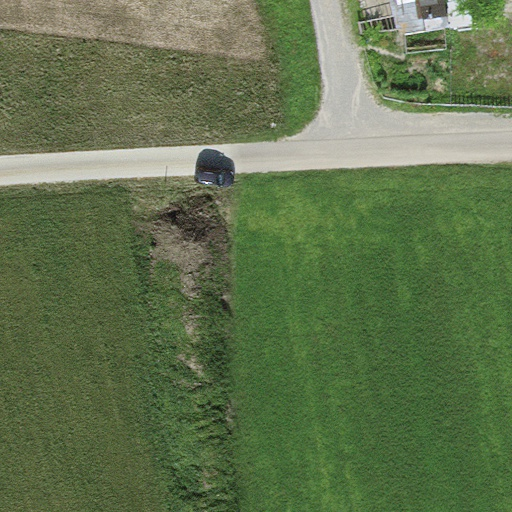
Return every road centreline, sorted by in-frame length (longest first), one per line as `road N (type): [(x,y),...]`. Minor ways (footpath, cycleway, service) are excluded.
road 1 (residential): [(511,150),(0,179)]
road 2 (track): [(337,0),(371,158)]
